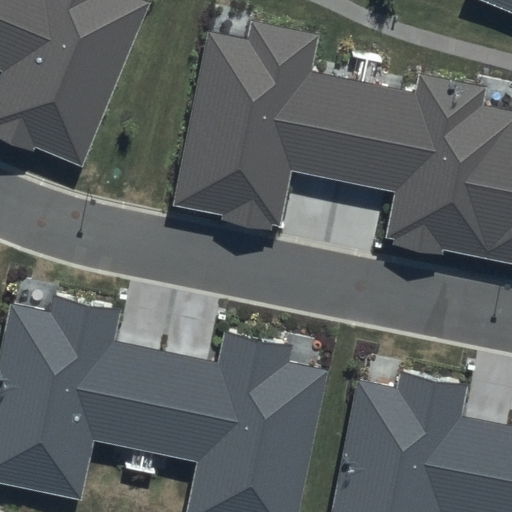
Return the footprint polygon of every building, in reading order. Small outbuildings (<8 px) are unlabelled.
[(35,146),(82,166),(151,2),(146,0),(0,0),(0,70),(2,71),(0,76),(0,138),(32,152),(35,146)] [(511,0),(478,0),(511,13),(511,0)] [(511,109),(482,104),(485,88),(420,76),(416,92),(309,71),(316,35),(251,22),(247,41),(207,33),(173,205),(223,215),(222,220),(271,230),(273,223),(281,225),(292,171),(394,191),(385,238),(394,240),(393,245),(444,255),(445,249),(511,262),(511,109)] [(186,511),(298,511),(327,369),(288,361),(291,344),(225,331),(219,361),(115,340),(122,309),(54,295),(51,314),(10,305),(0,355),(0,482),(84,500),(96,441),(197,461),(186,511)] [(358,381),(333,511),(511,511),(511,426),(464,418),(470,386),(400,373),(397,389),(358,381)]
